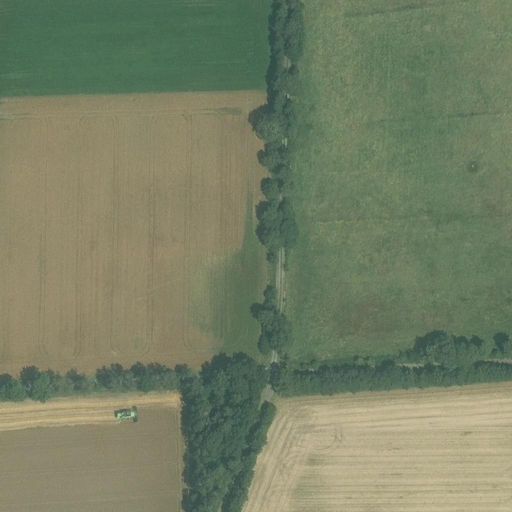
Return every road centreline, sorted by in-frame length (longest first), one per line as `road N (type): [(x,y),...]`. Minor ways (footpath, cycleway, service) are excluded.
road 1 (track): [(290,0),(279,376)]
road 2 (unclassified): [(279,376),(0,391)]
road 3 (unclassified): [(511,363),(279,376)]
road 4 (unclassified): [(279,376),(226,511)]
